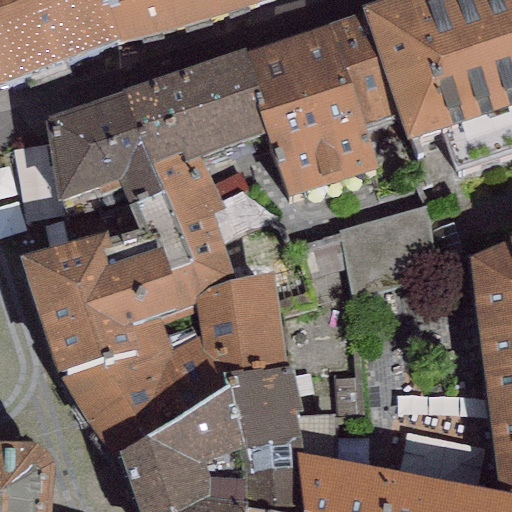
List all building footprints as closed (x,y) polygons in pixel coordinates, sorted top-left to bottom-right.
[(0,0),(0,92),(119,51),(102,0),(0,0)] [(260,13),(255,0),(102,0),(119,51),(260,13)] [(255,0),(260,13),(302,0),(255,0)] [(511,119),(511,0),(428,0),(361,22),(399,132),(406,154),(418,150),(511,119)] [(361,22),(244,62),(258,103),(254,104),(268,145),(289,207),(371,180),(379,204),(430,187),(418,150),(406,154),(399,132),(361,22)] [(187,82),(124,103),(162,205),(180,238),(213,225),(225,220),(203,171),(220,166),(268,145),(254,104),(258,103),(244,62),(187,82)] [(124,103),(44,133),(67,257),(106,245),(108,251),(142,239),(133,215),(162,205),(124,103)] [(67,257),(21,271),(55,390),(60,388),(133,367),(124,343),(197,318),(193,303),(235,291),(213,225),(180,238),(162,205),(133,215),(142,239),(108,251),(106,245),(67,257)] [(418,220),(329,242),(346,313),(435,291),(418,220)] [(511,248),(468,266),(497,507),(511,508),(511,248)] [(133,367),(60,388),(114,471),(235,400),(233,384),(286,378),(273,282),(235,291),(193,303),(197,318),(124,343),(133,367)] [(235,400),(114,471),(128,511),(302,511),(297,467),(292,452),(299,449),(296,423),(303,422),(293,377),(286,378),(233,384),(235,400)] [(33,459),(0,457),(0,511),(50,511),(53,476),(33,459)] [(354,478),(297,467),(302,511),(511,511),(511,508),(497,507),(354,478)]
